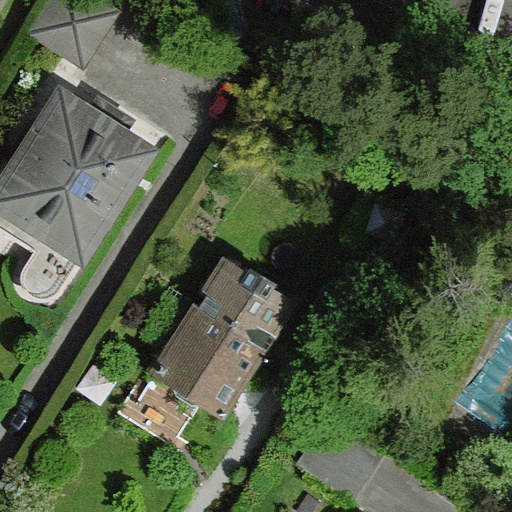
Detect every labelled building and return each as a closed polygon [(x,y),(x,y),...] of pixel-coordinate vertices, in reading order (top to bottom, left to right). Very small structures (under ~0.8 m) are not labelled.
[(117,14),(95,0),(57,0),(38,31),(85,62),(117,14)] [(64,94),(0,193),(0,202),(48,234),(85,257),(153,151),(64,94)] [(353,120),(340,147),(383,167),(396,140),(353,120)] [(63,291),(85,257),(48,234),(27,267),(23,279),(28,291),(38,298),(52,299),(63,291)] [(206,308),(200,304),(157,373),(226,416),(268,347),(262,343),(269,332),(275,336),(295,304),(273,291),(278,283),(254,268),(249,275),(227,261),(207,294),(213,298),(206,308)] [(388,452),(333,414),(300,463),(356,500),(388,452)]
